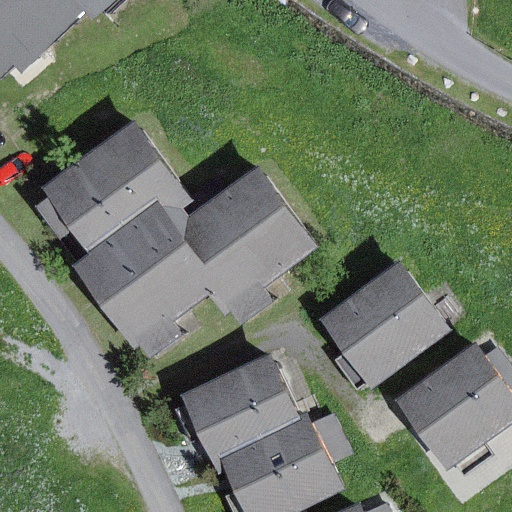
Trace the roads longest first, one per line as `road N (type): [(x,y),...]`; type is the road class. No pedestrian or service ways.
road 1 (residential): [(0,234),(67,312),(170,511)]
road 2 (residential): [(371,0),(511,84)]
